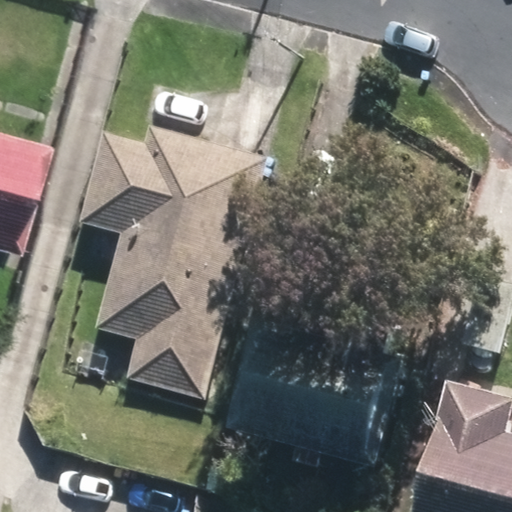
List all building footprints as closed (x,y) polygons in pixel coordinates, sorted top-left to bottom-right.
[(143,336),(132,377),(209,398),(274,153),(160,121),(155,139),(114,128),(90,219),(130,230),(104,326),(143,336)] [(0,126),(0,244),(9,247),(41,139),(0,126)] [(508,353),(511,337),(511,272),(489,266),(469,341),(508,353)] [(398,351),(408,314),(354,299),(345,336),(269,316),(239,426),(307,444),(303,457),(331,465),(334,452),(387,466),(418,355),(398,351)] [(511,511),(511,391),(464,378),(450,433),(452,433),(430,511),(511,511)] [(254,460),(223,453),(217,479),(248,487),(254,460)]
